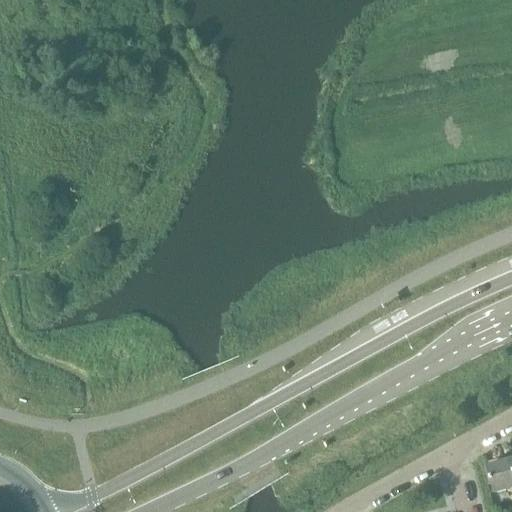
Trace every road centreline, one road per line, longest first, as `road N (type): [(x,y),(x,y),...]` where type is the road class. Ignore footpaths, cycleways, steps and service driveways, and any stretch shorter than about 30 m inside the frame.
road 1 (secondary): [(511,279),(92,497),(43,508)]
road 2 (secondary): [(149,511),(511,319)]
